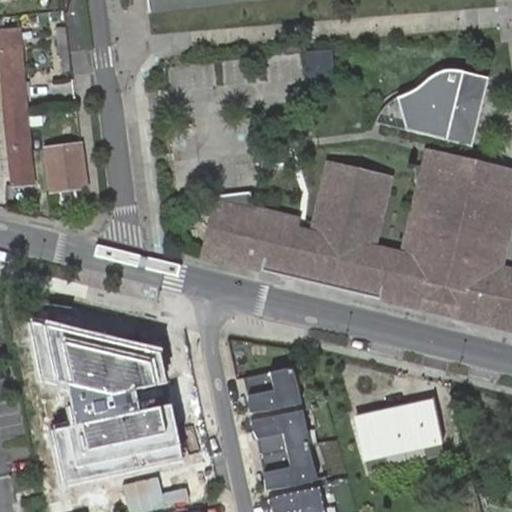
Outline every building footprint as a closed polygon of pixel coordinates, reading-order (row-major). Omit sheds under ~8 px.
[(151,0),(152,12),(243,0),(151,0)] [(76,73),(69,29),(57,30),(63,75),(76,73)] [(5,82),(6,126),(28,124),(28,122),(25,80),(22,32),(1,33),(5,82)] [(331,49),(305,52),(307,76),(334,74),(331,49)] [(484,91),(488,92),(492,77),(461,70),(450,70),(442,72),(436,76),(417,92),(394,102),(387,110),(380,124),(475,146),(478,133),(474,132),(484,91)] [(478,133),(488,92),(484,91),(474,132),(478,133)] [(76,122),(60,124),(62,141),(77,139),(76,122)] [(28,124),(6,126),(7,133),(14,187),(34,184),(30,151),(28,124)] [(81,148),(48,152),(54,193),(87,189),(81,148)] [(199,260),(511,329),(511,270),(505,269),(511,233),(511,177),(481,172),(479,177),(468,174),(468,168),(428,160),(426,167),(418,168),(419,174),(421,186),(404,257),(376,250),(392,182),(380,179),(331,167),(327,186),(314,235),(297,230),(298,223),(254,213),(251,194),(215,199),(210,220),(211,220),(199,260)] [(159,348),(28,319),(38,379),(66,387),(74,428),(52,432),(63,486),(183,462),(171,404),(138,411),(134,393),(167,386),(159,348)] [(245,376),(253,413),(299,403),(291,367),(245,376)] [(433,404),(398,411),(401,422),(435,416),(433,404)] [(300,410),(254,420),(261,454),(308,445),(300,410)] [(357,419),(366,460),(442,445),(435,416),(401,422),(398,411),(357,419)] [(308,445),(261,454),(269,489),(315,480),(308,445)] [(321,511),(317,488),(270,498),(273,511),(321,511)]
